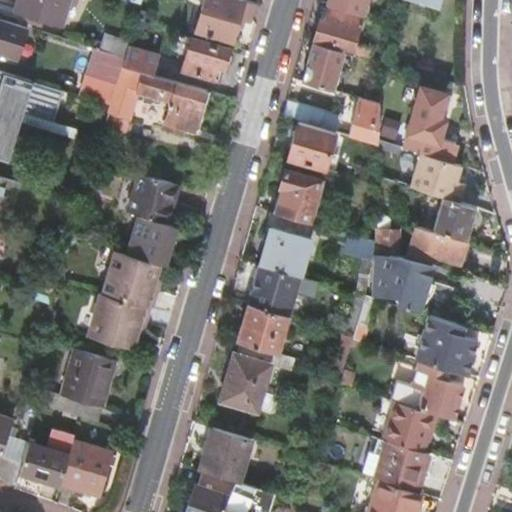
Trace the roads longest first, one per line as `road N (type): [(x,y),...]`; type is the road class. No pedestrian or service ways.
road 1 (residential): [(292,0),(148,511)]
road 2 (residential): [(492,0),(490,100),(511,177)]
road 3 (residential): [(466,511),(511,370)]
